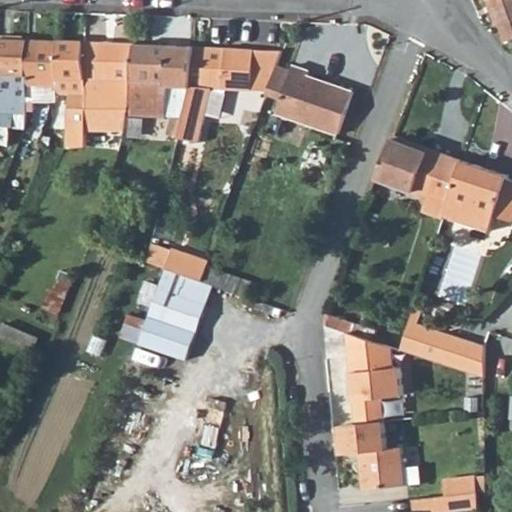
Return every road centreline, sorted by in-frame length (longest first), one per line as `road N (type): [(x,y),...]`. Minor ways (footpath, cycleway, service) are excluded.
road 1 (residential): [(418,8),(305,350),(330,511)]
road 2 (residential): [(418,8),(275,0)]
